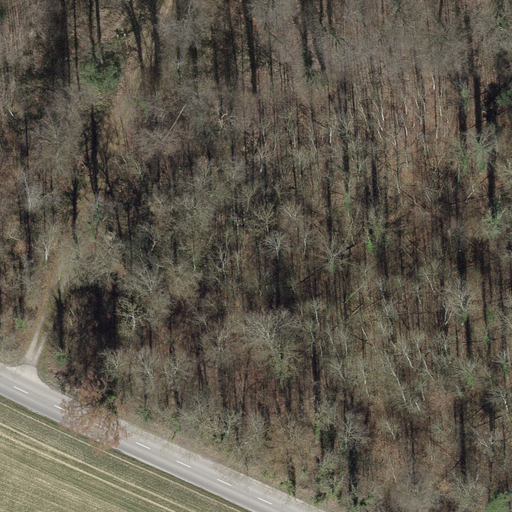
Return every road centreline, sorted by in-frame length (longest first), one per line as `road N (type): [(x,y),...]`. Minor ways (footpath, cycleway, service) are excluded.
road 1 (track): [(19,386),(168,0)]
road 2 (tertiary): [(296,511),(0,376)]
